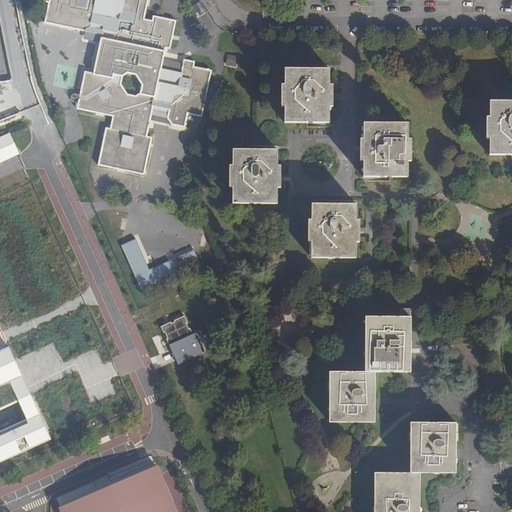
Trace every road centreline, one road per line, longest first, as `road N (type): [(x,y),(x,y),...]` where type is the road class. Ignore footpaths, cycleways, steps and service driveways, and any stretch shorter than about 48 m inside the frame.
road 1 (residential): [(209,511),(38,124)]
road 2 (residential): [(223,0),(252,20),(511,22)]
